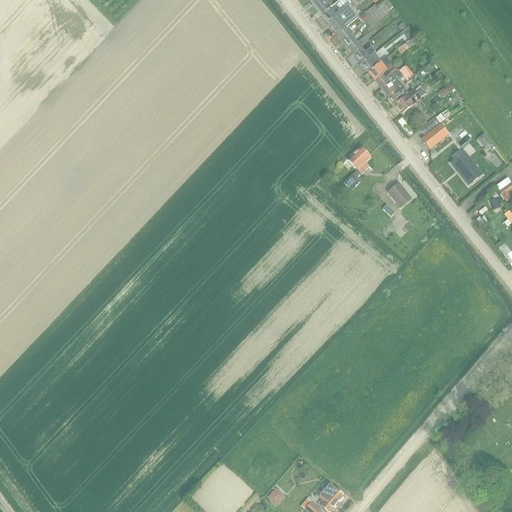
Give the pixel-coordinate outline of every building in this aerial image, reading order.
[(309,0),(321,15),(333,5),(328,0),(309,0)] [(321,15),(337,35),(345,29),(344,28),(357,18),(347,5),(350,3),(347,0),(339,0),(333,5),(321,15)] [(386,0),(383,0),(376,6),(378,9),(384,5),(388,11),(392,8),(386,0)] [(365,14),(359,18),(363,23),(368,19),(365,14)] [(337,35),(353,55),(361,49),(360,48),(368,42),(364,37),(357,43),(345,29),(337,35)] [(413,45),(409,40),(396,50),(400,55),(413,45)] [(360,65),(374,54),(375,53),(371,48),(365,53),(361,49),(353,55),(360,65)] [(374,54),(360,65),(367,73),(380,63),(374,54)] [(367,73),(374,81),(393,66),(387,58),(380,63),(367,73)] [(377,86),(397,70),(396,70),(393,66),(374,81),(377,86)] [(399,71),(407,82),(413,77),(405,66),(399,71)] [(387,98),(402,87),(395,78),(400,74),(397,70),(377,86),(387,98)] [(450,84),(445,87),(449,92),(454,89),(450,84)] [(407,94),(402,87),(387,98),(394,106),(406,96),(408,94),(407,94)] [(420,87),(414,92),(419,99),(426,94),(420,87)] [(406,96),(394,106),(393,107),(400,115),(420,100),(419,99),(414,92),(413,91),(412,92),(408,94),(406,96)] [(442,115),(448,112),(445,106),(439,110),(442,115)] [(431,122),(419,131),(423,136),(445,119),(442,116),(441,114),(437,117),(431,122)] [(402,119),(398,122),(403,129),(407,126),(402,119)] [(440,125),(421,140),(429,150),(448,135),(440,125)] [(463,128),(457,133),(461,139),(467,134),(463,128)] [(480,131),(474,136),(484,148),(490,143),(480,131)] [(360,149),(347,162),(357,171),(360,175),(361,176),(369,168),(365,165),(370,159),(366,154),(366,152),(363,149),(361,150),(360,149)] [(468,187),(481,176),(464,154),(450,164),(468,187)] [(357,171),(344,183),(351,190),(359,182),(356,178),(360,175),(357,171)] [(506,202),(511,198),(509,193),(511,190),(511,184),(511,183),(499,192),(506,202)] [(411,200),(398,185),(387,193),(400,209),(411,200)] [(502,208),(498,198),(489,201),(492,211),(502,208)] [(486,209),(479,214),(482,217),(488,212),(486,209)] [(504,244),(497,249),(505,259),(511,255),(504,244)] [(322,501),(318,505),(325,511),(329,511),(343,496),(334,489),(329,485),(318,498),(322,501)] [(275,489),(267,498),(273,503),(281,495),(275,489)] [(307,499),(300,507),(304,510),(305,511),(318,511),(320,511),(311,503),(307,499)]
